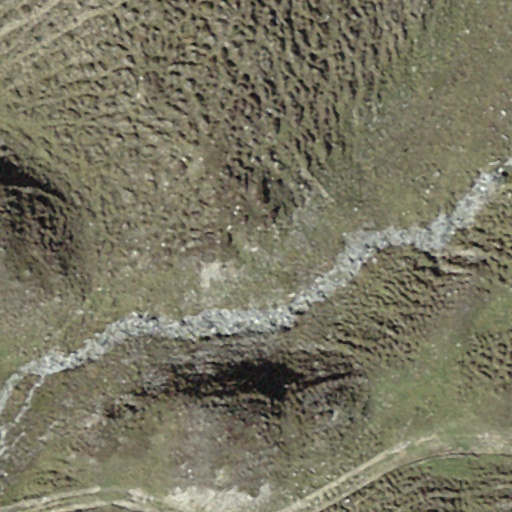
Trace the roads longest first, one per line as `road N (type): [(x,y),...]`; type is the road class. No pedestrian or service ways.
road 1 (track): [(511,432),(461,430),(393,452),(281,511)]
road 2 (track): [(214,511),(150,489),(92,483),(0,508)]
